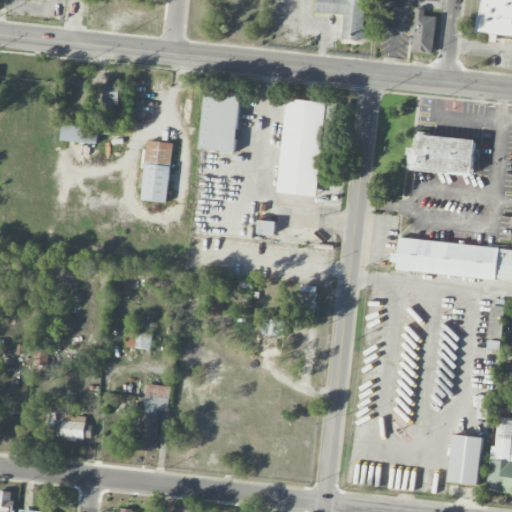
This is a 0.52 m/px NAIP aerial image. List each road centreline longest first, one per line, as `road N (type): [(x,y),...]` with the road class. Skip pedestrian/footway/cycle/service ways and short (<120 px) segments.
road 1 (secondary): [(511,89),(0,35)]
road 2 (residential): [(372,75),(324,511)]
road 3 (residential): [(436,511),(0,467)]
